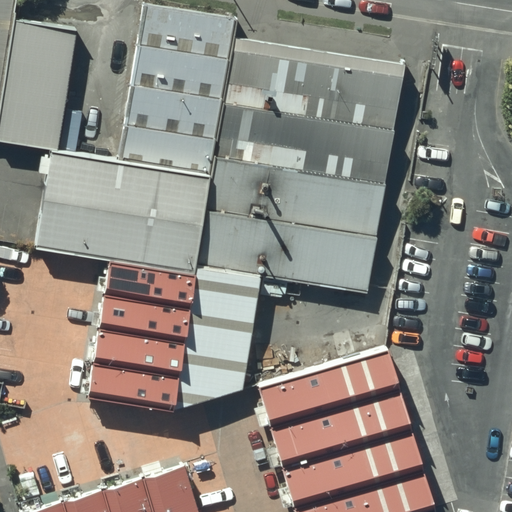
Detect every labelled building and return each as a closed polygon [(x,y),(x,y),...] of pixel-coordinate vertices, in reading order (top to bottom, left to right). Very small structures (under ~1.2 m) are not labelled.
[(0,0),(0,83),(11,13),(13,0),(0,0)] [(141,0),(119,153),(216,167),(233,42),(236,13),(151,0),(141,0)] [(0,83),(0,133),(57,141),(74,23),(11,13),(0,83)] [(406,74),(233,42),(216,167),(199,270),(263,281),(368,300),(406,74)] [(103,265),(197,278),(199,270),(216,167),(119,153),(48,143),(32,254),(103,265)] [(197,278),(103,265),(80,400),(178,416),(247,396),(263,281),(199,270),(197,278)] [(388,347),(256,384),(292,511),(430,511),(435,511),(388,347)] [(195,511),(181,462),(14,508),(15,511),(195,511)]
